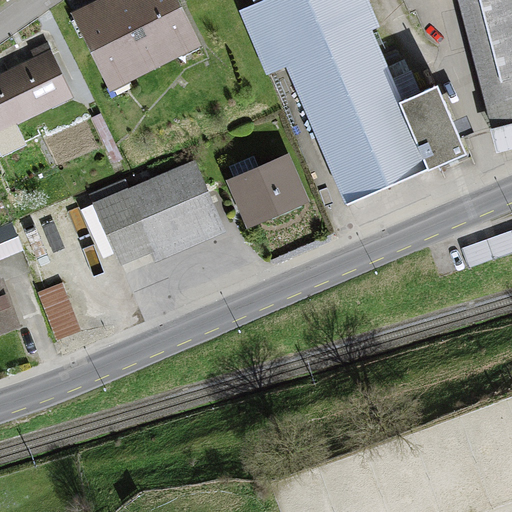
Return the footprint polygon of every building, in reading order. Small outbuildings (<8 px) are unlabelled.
[(176,0),(104,0),(75,15),(111,86),(198,43),(176,0)] [(242,13),(268,74),(287,66),(371,29),(379,26),(368,0),(272,0),(256,7),(242,13)] [(511,0),(458,0),(495,132),(511,127),(511,0)] [(287,66),(348,204),(432,168),(402,101),(371,29),(287,66)] [(69,94),(49,56),(11,74),(31,113),(69,94)] [(11,74),(0,79),(0,127),(31,113),(11,74)] [(402,101),(432,168),(466,153),(437,86),(402,101)] [(235,181),(252,221),(302,199),(283,153),(246,169),(248,175),(235,181)] [(153,246),(216,219),(194,164),(131,190),(126,179),(93,193),(95,200),(105,224),(114,245),(147,231),(153,246)] [(34,254),(105,224),(95,200),(24,230),(34,254)] [(0,227),(0,259),(23,250),(12,222),(0,227)] [(511,253),(511,231),(471,247),(501,257),(511,253)] [(0,327),(15,322),(1,282),(0,282),(0,327)] [(39,292),(57,340),(81,331),(63,282),(39,292)]
